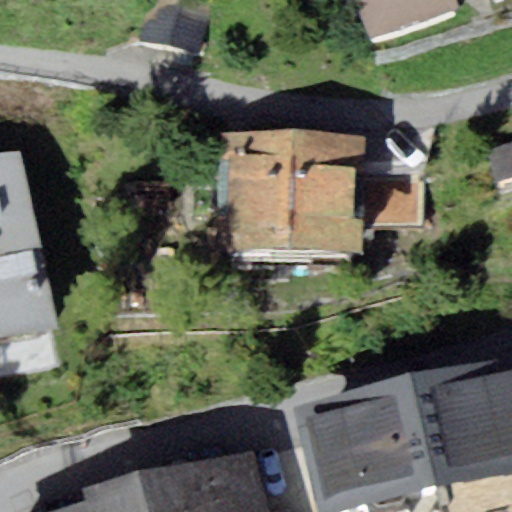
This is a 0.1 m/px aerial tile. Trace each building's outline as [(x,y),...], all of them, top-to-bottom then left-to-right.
[(169,0),(149,0),(136,50),(182,63),(197,8),(169,0)] [(458,41),(453,25),(437,31),(426,0),(348,0),(372,70),(458,41)] [(511,0),(426,0),(437,31),(453,25),(483,14),(489,29),(494,45),(511,38),(511,0)] [(0,339),(61,328),(25,148),(0,152),(0,339)] [(511,153),(486,161),(496,203),(511,199),(511,153)] [(365,160),(223,155),(220,297),(366,302),(364,234),(366,178),(365,160)] [(422,180),(366,178),(364,234),(420,235),(422,180)] [(511,354),(511,351),(408,376),(436,490),(511,471),(511,354)] [(320,511),(343,511),(436,490),(408,376),(294,404),(320,511)] [(86,504),(54,511),(264,511),(250,451),(81,490),(86,504)] [(511,511),(511,471),(436,490),(441,511),(511,511)]
